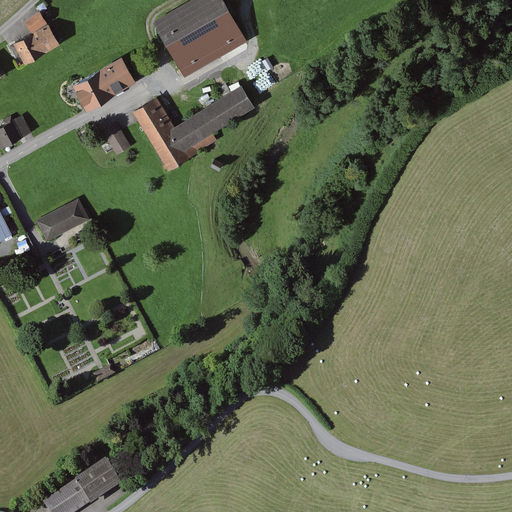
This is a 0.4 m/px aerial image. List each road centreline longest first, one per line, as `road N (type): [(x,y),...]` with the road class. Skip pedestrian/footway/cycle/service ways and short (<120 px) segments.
road 1 (unclassified): [(114,511),(248,392),(266,388),(291,398),(336,444),(363,455),(446,477),(511,474)]
road 2 (track): [(252,0),(249,49),(174,86),(136,94)]
road 3 (residential): [(136,94),(0,161)]
